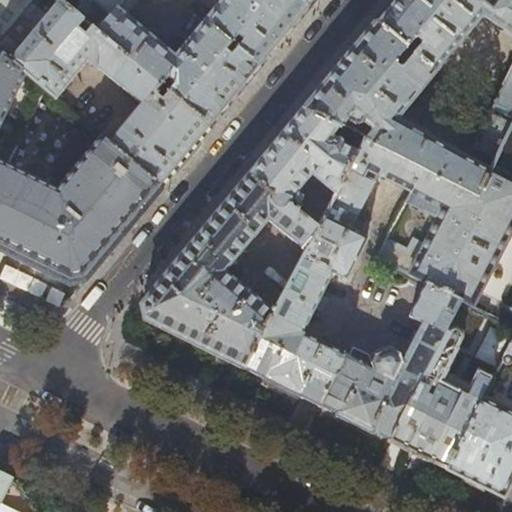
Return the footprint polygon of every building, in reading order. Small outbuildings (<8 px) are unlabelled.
[(0,38),(32,0),(0,0),(0,1),(0,38)] [(79,7),(74,14),(98,33),(117,10),(125,0),(57,0),(59,1),(62,4),(65,0),(82,0),(79,1),(77,4),(79,7)] [(223,0),(205,22),(260,68),(280,44),(310,9),(299,0),(223,0)] [(299,0),(310,9),(317,0),(299,0)] [(511,0),(394,0),(376,23),(436,72),(482,17),(511,35),(511,0)] [(74,14),(62,4),(59,1),(9,61),(56,99),(88,60),(141,105),(109,144),(161,188),(184,160),(211,128),(168,92),(162,100),(155,94),(161,86),(98,33),(74,14)] [(117,10),(98,33),(161,86),(168,78),(175,84),(168,92),(211,128),(231,104),(260,68),(205,22),(176,58),(117,10)] [(396,121),(436,72),(376,23),(343,62),(304,110),(341,128),(349,118),(350,120),(350,121),(351,123),(353,125),(355,125),(358,126),(364,131),(370,124),(376,128),(374,130),(374,131),(374,134),(376,136),(378,137),(372,144),(423,170),(477,196),(489,172),(466,159),(396,121)] [(0,45),(0,249),(69,284),(84,281),(161,188),(109,144),(101,137),(57,191),(31,178),(42,115),(56,99),(9,61),(3,55),(6,49),(0,45)] [(511,110),(511,63),(502,85),(499,83),(492,97),(495,98),(493,102),(494,102),(511,110)] [(492,167),(511,126),(511,110),(494,102),(490,109),(489,109),(468,152),(469,152),(466,159),(489,172),(492,167)] [(364,140),(341,128),(304,110),(279,139),(248,176),(275,197),(275,198),(275,200),(275,202),(276,204),(276,205),(277,206),(278,207),(279,208),(282,209),(283,209),(285,209),(287,209),(290,208),(292,201),(299,206),(304,200),(303,198),(296,192),(311,174),(336,194),(364,140)] [(372,144),(364,140),(336,194),(323,219),(348,231),(377,175),(411,192),(423,170),(372,144)] [(511,230),(511,178),(492,167),(489,172),(477,196),(423,170),(411,192),(405,204),(439,221),(409,278),(425,284),(460,303),(474,309),(511,230)] [(317,229),(290,208),(287,209),(285,209),(283,209),(282,209),(279,208),(278,207),(277,206),(276,205),(276,204),(275,202),(275,200),(275,198),(275,197),(248,176),(198,236),(141,305),(141,306),(144,321),(190,343),(243,370),(274,314),(225,272),(268,221),(306,250),(317,229)] [(323,219),(317,229),(306,250),(274,314),(243,370),(244,370),(320,408),(321,405),(346,358),(305,337),(303,331),(332,274),(346,280),(366,240),(348,231),(323,219)] [(444,335),(460,303),(425,284),(408,317),(421,324),(416,334),(413,333),(408,343),(407,343),(401,353),(405,355),(401,363),(400,355),(391,351),(375,356),(371,365),(368,355),(352,348),(347,358),(346,358),(321,405),(338,413),(336,415),(352,423),(371,434),(373,431),(389,439),(388,441),(389,442),(444,335)] [(447,337),(444,335),(389,442),(421,458),(447,470),(493,380),(480,373),(472,387),(466,384),(461,393),(441,384),(457,352),(455,351),(459,343),(459,341),(458,337),(457,335),(455,335),(453,334),(450,334),(448,336),(447,337)] [(511,341),(493,380),(447,470),(473,484),(504,499),(511,481),(511,341)] [(17,483),(11,479),(0,475),(0,511),(35,511),(34,507),(30,500),(22,488),(17,483)]
